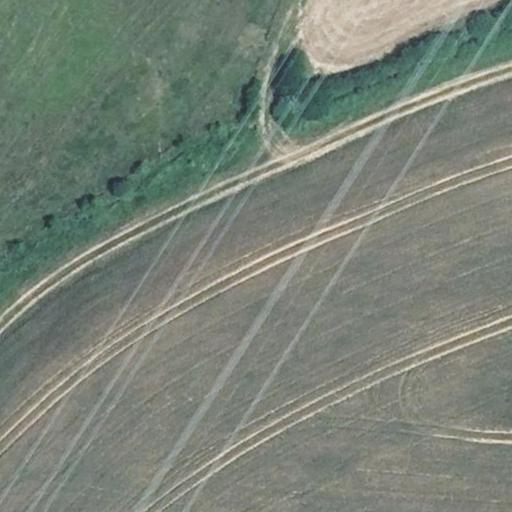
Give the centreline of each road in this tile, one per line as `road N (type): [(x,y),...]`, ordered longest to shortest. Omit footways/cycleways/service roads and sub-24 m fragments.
road 1 (track): [(0,318),(94,243),(359,115),(511,59)]
road 2 (track): [(304,145),(279,139),(270,86),(308,0)]
road 3 (track): [(67,0),(0,103)]
